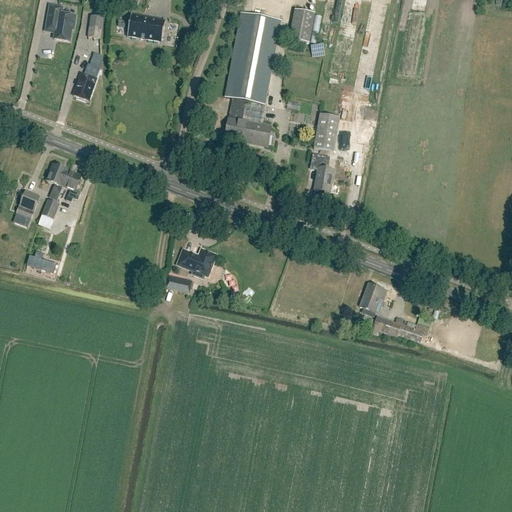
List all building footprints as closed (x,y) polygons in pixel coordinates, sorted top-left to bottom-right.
[(73,31),(76,18),(62,15),(63,9),(50,7),(47,27),(56,28),(54,41),(70,44),(72,31),(73,31)] [(310,45),(315,15),(295,11),(289,40),(310,45)] [(225,99),(233,100),(246,102),(265,106),(281,22),(241,15),(225,99)] [(165,22),(132,16),(131,16),(127,38),(128,38),(161,44),(162,44),(166,22),(165,22)] [(100,39),(102,19),(91,17),(89,38),(100,39)] [(318,44),(312,54),(320,59),(326,49),(318,44)] [(96,81),(100,70),(88,66),(85,76),(82,75),(74,98),(89,103),(97,81),(96,81)] [(225,138),(245,142),(245,144),(268,148),(271,127),(242,121),(246,102),(233,100),(225,138)] [(334,154),(340,119),(320,116),(314,150),(334,154)] [(330,195),(334,172),(327,171),(329,159),(313,156),(310,170),(318,171),(314,192),(330,195)] [(46,182),(63,189),(69,172),(53,165),(46,182)] [(69,172),(63,189),(63,188),(70,191),(66,203),(71,205),(73,200),(78,202),(81,194),(76,192),(82,177),(69,172),(70,172),(69,172)] [(31,222),(40,198),(25,192),(15,216),(31,222)] [(59,206),(49,202),(48,201),(38,226),(49,231),(53,221),(59,206)] [(213,264),(216,257),(202,252),(199,259),(195,258),(196,257),(184,252),(178,266),(193,272),(192,276),(199,278),(200,275),(208,278),(210,271),(213,270),(214,266),(213,264)] [(37,254),(35,259),(30,258),(27,267),(53,275),(56,266),(42,261),(43,256),(37,254)] [(188,295),(191,283),(168,277),(165,290),(188,295)] [(378,316),(384,301),(382,300),(385,292),(369,286),(360,309),(361,309),(366,311),(364,314),(369,316),(371,313),(378,315),(377,315),(378,316)] [(376,318),(371,335),(378,337),(379,333),(383,334),(388,321),(376,318)] [(395,324),(390,337),(397,339),(398,338),(402,326),(395,324)] [(415,331),(424,334),(427,335),(429,329),(417,325),(415,331)] [(415,331),(402,326),(398,338),(420,345),(424,334),(415,331)]
